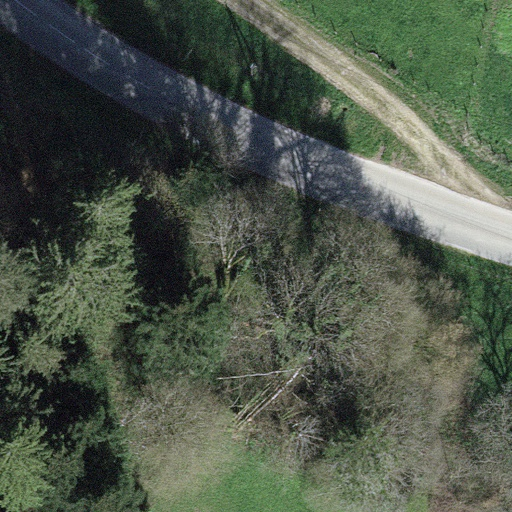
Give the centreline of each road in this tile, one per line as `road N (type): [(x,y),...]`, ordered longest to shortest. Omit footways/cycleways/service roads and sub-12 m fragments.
road 1 (secondary): [(511,239),(182,103),(18,0)]
road 2 (track): [(471,226),(446,160),(421,128),(241,0)]
